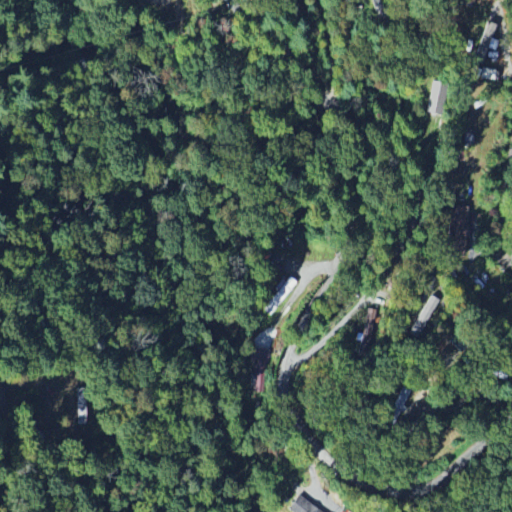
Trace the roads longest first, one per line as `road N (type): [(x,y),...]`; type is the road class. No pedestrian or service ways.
road 1 (residential): [(511,433),(414,491),(376,481),(287,419),(284,372),(294,332),(342,243),(344,119),(289,53),(227,0)]
road 2 (residential): [(416,206),(404,241),(375,282),(284,372)]
road 3 (residential): [(511,261),(502,232),(511,135)]
